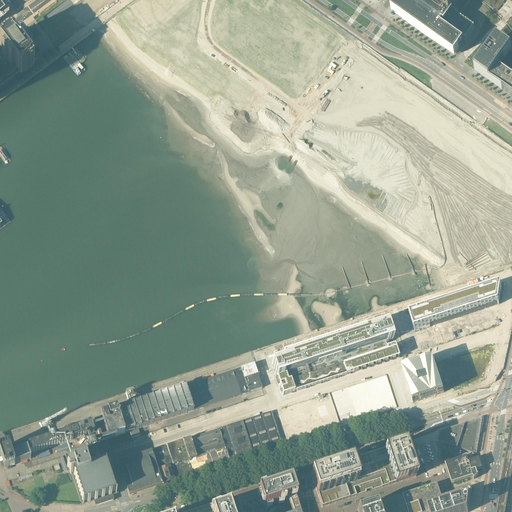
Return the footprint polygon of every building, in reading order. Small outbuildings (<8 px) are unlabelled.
[(0,0),(0,21),(9,15),(9,10),(1,0),(0,0)] [(38,23),(34,26),(47,44),(51,41),(53,44),(54,45),(58,43),(61,40),(63,39),(65,37),(67,36),(68,35),(70,34),(72,32),(74,31),(75,30),(77,29),(78,27),(81,26),(82,24),(84,23),(86,22),(88,21),(89,19),(91,18),(93,16),(95,15),(97,14),(99,12),(101,10),(104,9),(107,6),(110,4),(112,2),(115,0),(59,0),(59,1),(57,2),(56,4),(54,4),(52,6),(50,7),(49,9),(47,10),(45,11),(43,12),(42,14),(38,16),(35,19),(35,20),(38,23)] [(399,0),(397,4),(392,12),(454,56),(459,50),(463,43),(461,42),(463,40),(465,41),(475,27),(458,15),(460,13),(462,15),(463,13),(470,2),(467,0),(402,0),(399,0)] [(0,89),(19,75),(20,77),(34,67),(33,66),(37,62),(35,60),(34,58),(38,55),(53,45),(35,20),(16,34),(11,37),(0,45),(0,89)] [(497,40),(475,71),(488,81),(511,97),(511,79),(498,69),(511,50),(497,40)] [(2,149),(0,150),(0,153),(5,160),(8,158),(2,149)] [(436,345),(496,326),(501,287),(501,286),(500,286),(410,316),(387,323),(282,358),(283,360),(272,363),(276,376),(283,396),(398,358),(436,345)] [(402,369),(402,370),(405,379),(413,403),(444,393),(433,359),(402,369)] [(254,365),(107,413),(115,437),(262,389),(254,365)] [(271,412),(242,422),(253,455),(282,446),(271,412)] [(101,442),(115,437),(107,413),(101,415),(101,417),(94,420),(98,432),(101,442)] [(439,439),(438,442),(439,442),(476,454),(477,446),(478,444),(482,418),(441,432),(439,439)] [(253,455),(242,422),(219,429),(224,447),(229,463),(253,455)] [(29,455),(85,436),(85,437),(87,437),(86,436),(94,433),(91,424),(83,427),(75,429),(74,424),(63,428),(65,433),(12,450),(11,447),(9,448),(8,446),(5,447),(2,436),(2,435),(1,433),(0,433),(0,439),(3,448),(0,448),(0,453),(5,468),(15,465),(14,463),(30,458),(29,455)] [(224,447),(219,429),(190,439),(196,457),(224,447)] [(140,436),(139,434),(138,430),(130,433),(132,439),(140,436)] [(196,457),(190,439),(169,446),(175,464),(196,457)] [(316,471),(310,473),(313,482),(312,482),(313,485),(314,484),(315,489),(322,508),(349,499),(356,496),(366,493),(372,491),(382,488),(389,486),(394,484),(416,477),(404,442),(394,446),(383,450),(352,460),(316,471)] [(86,450),(88,454),(88,455),(87,455),(87,456),(87,457),(86,457),(86,456),(83,457),(83,458),(80,459),(80,458),(79,459),(77,460),(76,459),(76,460),(73,461),(72,460),(72,459),(71,455),(70,455),(66,456),(65,456),(68,464),(67,464),(66,467),(69,469),(69,471),(70,474),(72,474),(73,473),(72,471),(73,471),(74,473),(75,473),(74,474),(73,476),(75,478),(75,480),(77,482),(76,484),(78,486),(77,489),(79,490),(79,493),(81,494),(80,497),(82,498),(81,501),(83,502),(83,505),(84,503),(86,502),(88,504),(90,503),(91,500),(93,500),(95,501),(96,504),(97,506),(113,501),(112,498),(111,496),(112,493),(114,493),(116,494),(114,492),(115,490),(113,488),(114,486),(112,484),(112,482),(110,480),(111,478),(109,476),(110,474),(108,472),(108,469),(106,468),(107,465),(105,464),(104,464),(103,461),(106,459),(102,447),(98,448),(98,446),(95,447),(94,443),(87,445),(88,447),(85,449),(86,451),(86,450)] [(169,446),(152,451),(162,485),(174,481),(169,465),(175,464),(169,446)] [(224,447),(196,457),(201,472),(229,463),(224,447)] [(118,462),(129,495),(162,485),(152,451),(118,462)] [(196,457),(175,464),(169,465),(174,481),(201,472),(196,457)] [(446,464),(452,483),(472,476),(472,477),(473,477),(474,478),(473,479),(474,480),(478,475),(478,474),(478,475),(476,470),(482,468),(479,458),(468,462),(467,457),(448,463),(446,464)] [(301,511),(297,498),(292,481),(258,492),(237,499),(241,510),(241,511),(231,511),(230,507),(229,501),(194,511),(301,511)] [(438,484),(357,510),(357,511),(468,511),(472,487),(470,488),(461,490),(453,493),(452,494),(451,494),(442,497),(438,484)]
